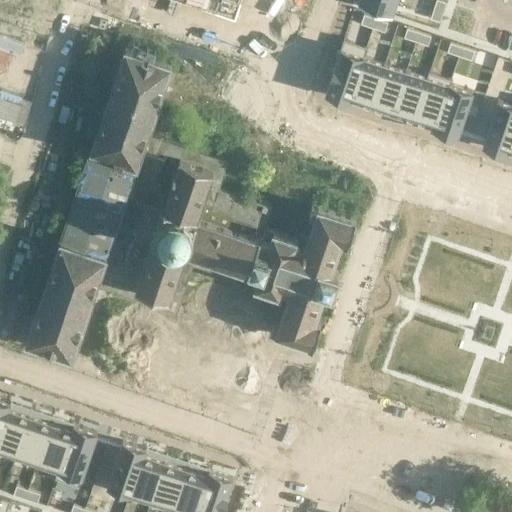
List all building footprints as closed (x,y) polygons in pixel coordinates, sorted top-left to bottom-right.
[(207,0),(235,9),(237,0),(207,0)] [(358,0),(358,2),(392,13),(396,0),(358,0)] [(442,0),(435,0),(433,8),(442,11),(446,1),(442,0)] [(433,8),(430,17),(439,20),(442,11),(433,8)] [(364,12),(360,21),(372,25),(376,16),(364,12)] [(376,16),(372,25),(384,29),(387,20),(376,16)] [(407,27),(404,36),(416,40),(419,31),(407,27)] [(419,31),(416,40),(427,44),(431,35),(419,31)] [(330,75),(325,90),(348,98),(366,44),(343,36),(340,48),(337,49),(335,55),(336,58),(334,63),(329,75),(330,75)] [(450,41),(447,51),(459,55),(462,45),(450,41)] [(25,341),(23,346),(33,351),(35,344),(73,356),(97,285),(176,311),(192,263),(252,283),(252,285),(279,294),(282,287),(287,289),(277,320),(271,318),(268,328),(312,344),(321,320),(313,317),(323,288),(331,290),(337,271),(330,268),(340,239),(347,241),(355,217),(316,204),(316,205),(311,203),(308,212),(313,213),(302,245),(297,243),(299,236),(271,227),(271,228),(264,226),(271,206),(218,188),(227,160),(169,140),(174,125),(166,123),(171,110),(157,105),(173,60),(124,43),(95,126),(75,188),(24,340),(25,341)] [(366,44),(348,98),(349,98),(350,93),(371,100),(385,60),(364,53),(367,44),(366,44)] [(462,45),(459,55),(471,59),(474,49),(462,45)] [(385,60),(371,100),(393,108),(406,68),(385,60)] [(406,68),(393,108),(414,115),(429,70),(428,70),(427,75),(406,68)] [(429,70),(414,115),(435,122),(433,126),(434,127),(451,78),(429,70)] [(451,78),(434,127),(457,135),(472,90),(450,83),(452,78),(451,78)] [(511,103),(497,98),(482,143),(505,151),(511,129),(511,103)] [(0,427),(9,401),(0,397),(0,427)] [(9,401),(0,427),(0,447),(15,453),(29,413),(9,406),(10,401),(9,401)] [(29,413),(15,453),(36,460),(34,465),(36,465),(51,420),(29,413)] [(51,420),(36,465),(56,472),(55,476),(56,477),(74,423),(73,423),(71,427),(51,420)] [(74,423),(56,477),(78,484),(97,431),(74,423)] [(122,439),(107,484),(129,492),(145,447),(122,439)] [(145,447),(129,492),(150,499),(149,503),(150,503),(165,459),(145,452),(146,447),(145,447)] [(165,459),(150,503),(171,511),(186,466),(165,459)] [(186,466),(171,511),(174,511),(194,511),(209,469),(207,473),(186,466)] [(209,469),(194,511),(221,511),(222,511),(221,509),(223,504),(227,492),(232,477),(209,469)] [(16,484),(13,493),(25,497),(28,488),(16,484)] [(28,488),(25,497),(37,501),(40,492),(28,488)] [(0,511),(5,511),(9,499),(0,496),(0,511)] [(73,503),(69,511),(83,511),(85,507),(73,503)]
